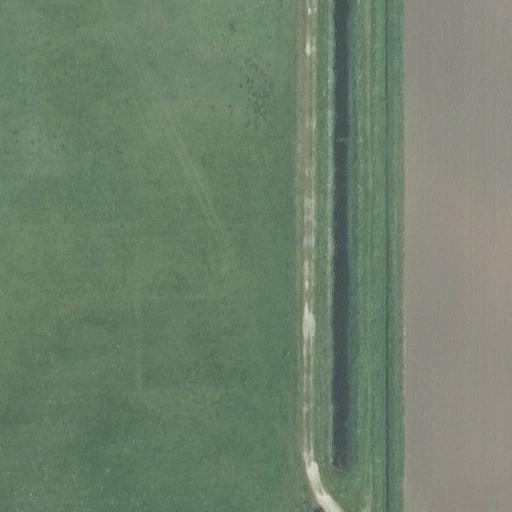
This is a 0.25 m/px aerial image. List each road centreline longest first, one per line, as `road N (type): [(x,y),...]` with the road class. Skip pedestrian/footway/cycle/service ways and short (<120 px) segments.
road 1 (track): [(311,0),(308,471),(333,511)]
road 2 (track): [(361,511),(366,0)]
